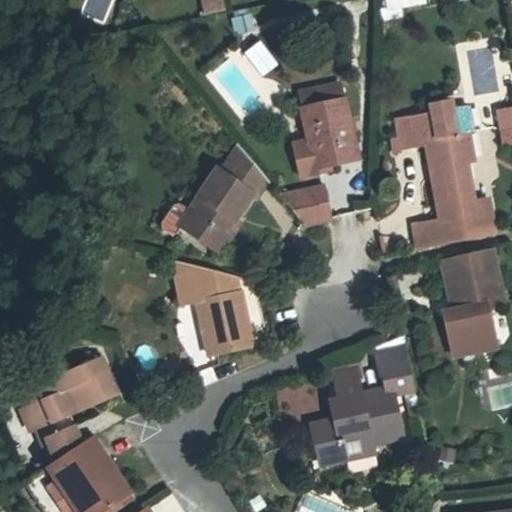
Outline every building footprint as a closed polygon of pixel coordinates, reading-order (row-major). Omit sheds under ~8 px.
[(204,0),(208,14),(225,11),(223,0),(204,0)] [(425,0),(386,0),(390,18),(404,15),(402,5),(426,1),(425,0)] [(249,11),(228,17),(234,36),(255,30),(249,11)] [(75,38),(84,43),(87,36),(77,32),(75,38)] [(259,41),(244,50),(258,75),(274,65),(259,41)] [(299,93),(310,140),(316,168),(330,165),(358,159),(341,84),(299,93)] [(442,222),(434,223),(437,240),(491,230),(485,198),(472,201),(465,159),(471,158),(466,131),(470,130),(466,108),(451,111),(449,101),(429,105),(431,115),(410,119),(415,141),(427,138),(442,222)] [(511,106),(496,110),(501,143),(511,141),(511,106)] [(398,144),(415,141),(410,119),(394,122),(397,139),(398,144)] [(400,151),(398,144),(397,139),(390,140),(393,153),(400,151)] [(316,168),(310,140),(293,143),(301,177),(331,170),(330,165),(316,168)] [(255,197),(267,180),(240,148),(222,173),(218,171),(191,211),(180,204),(174,205),(162,223),(163,229),(173,237),(181,226),(218,251),(237,223),(233,220),(251,194),(255,197)] [(302,224),(329,218),(323,189),(281,198),(302,224)] [(437,240),(434,223),(415,227),(419,248),(438,245),(437,240)] [(463,311),(454,313),(446,314),(455,354),(494,346),(485,307),(503,303),(491,253),(452,261),(463,311)] [(252,348),(237,277),(172,261),(181,304),(198,300),(210,357),(252,348)] [(463,311),(452,261),(443,264),(454,313),(463,311)] [(387,377),(411,372),(405,344),(376,350),(382,378),(387,377)] [(54,363),(60,375),(78,367),(72,355),(54,363)] [(100,357),(78,367),(60,375),(38,384),(29,392),(34,404),(22,409),(31,431),(37,428),(52,464),(83,443),(68,410),(86,402),(88,406),(116,394),(100,357)] [(392,396),(415,391),(411,372),(387,377),(390,391),(360,398),(354,365),(334,370),(341,401),(332,403),(336,422),(313,427),(321,465),(373,454),(371,444),(401,437),(392,396)] [(91,438),(83,443),(52,464),(49,466),(80,511),(105,511),(130,496),(91,438)] [(24,482),(43,511),(70,511),(42,470),(24,482)] [(350,511),(306,493),(297,511),(350,511)]
